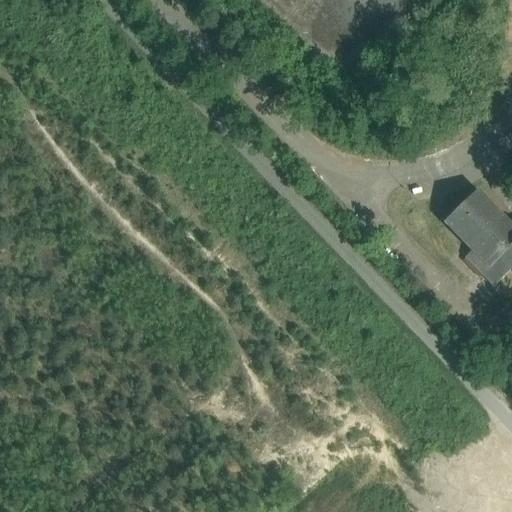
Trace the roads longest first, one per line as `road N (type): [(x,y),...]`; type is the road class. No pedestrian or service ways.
road 1 (track): [(511,423),(101,0)]
road 2 (residential): [(160,0),(318,163)]
road 3 (residential): [(511,110),(471,150),(436,166),(368,173),(318,163)]
road 4 (residential): [(318,163),(462,312)]
